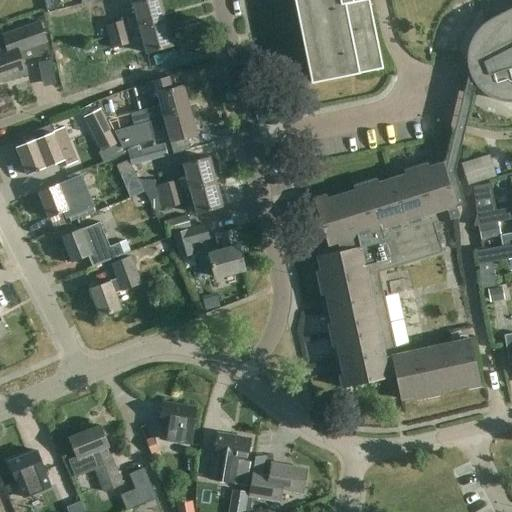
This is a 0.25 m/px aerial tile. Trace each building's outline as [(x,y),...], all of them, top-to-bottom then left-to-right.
[(96,39),(166,22),(159,0),(148,0),(133,4),(137,17),(93,29),(96,39)] [(383,68),(369,0),(294,0),(311,83),(383,68)] [(486,23),(483,26),(479,29),(476,32),(474,36),(472,40),(470,44),(468,48),(468,53),(467,57),(467,62),(466,62),(467,66),(468,66),(475,85),(477,88),(478,88),(481,91),(484,94),(488,96),(492,99),(496,100),(501,102),(505,102),(510,103),(511,102),(511,9),(490,21),(486,23)] [(3,40),(0,41),(0,81),(10,77),(11,80),(26,74),(19,52),(47,42),(40,22),(2,36),(3,40)] [(166,22),(96,39),(92,40),(96,52),(143,39),(147,54),(172,47),(166,22)] [(153,97),(158,95),(161,105),(129,114),(133,127),(191,112),(184,86),(176,88),(173,77),(149,83),(153,97)] [(100,109),(85,117),(102,151),(117,143),(100,109)] [(191,112),(133,127),(135,137),(167,129),(171,143),(198,136),(191,112)] [(47,168),(65,160),(51,125),(33,132),(36,140),(16,148),(27,176),(47,168)] [(127,150),(131,165),(167,156),(164,143),(138,149),(137,147),(127,150)] [(501,175),(510,173),(504,143),(495,145),(501,175)] [(489,155),(462,164),(468,185),(496,176),(489,155)] [(147,201),(150,200),(216,183),(209,158),(184,165),(187,177),(156,185),(153,180),(137,179),(137,180),(138,181),(147,201)] [(444,169),(442,163),(428,168),(427,165),(314,200),(332,253),(318,256),(321,271),(318,272),(320,282),(343,387),(389,377),(388,373),(395,371),(401,398),(415,395),(416,399),(480,385),(470,338),(396,354),(379,272),(443,252),(435,224),(460,216),(457,206),(465,203),(458,180),(449,183),(444,169)] [(94,187),(89,175),(59,186),(58,185),(39,193),(49,218),(68,211),(64,199),(94,187)] [(131,197),(143,192),(138,181),(137,180),(126,184),(131,197)] [(223,208),(216,183),(150,200),(153,212),(194,202),(197,215),(223,208)] [(511,211),(510,212),(509,209),(495,211),(497,223),(511,219),(511,211)] [(167,234),(191,227),(187,214),(163,221),(167,234)] [(72,263),(72,264),(89,257),(93,267),(125,254),(120,243),(110,247),(100,222),(62,238),(67,250),(62,252),(67,265),(72,263)] [(480,239),(500,236),(497,223),(478,226),(480,239)] [(204,225),(186,230),(189,243),(208,239),(204,225)] [(244,269),(237,247),(241,246),(235,228),(215,234),(220,252),(210,255),(217,278),(244,269)] [(502,247),(511,245),(511,233),(500,236),(502,247)] [(511,245),(502,247),(504,258),(511,256),(511,245)] [(111,264),(117,279),(90,290),(100,318),(121,310),(115,294),(142,284),(132,256),(111,264)] [(487,290),(490,303),(505,300),(502,287),(487,290)] [(372,397),(385,426),(405,417),(392,389),(372,397)] [(159,440),(169,441),(191,444),(196,407),(162,402),(158,425),(161,426),(159,440)] [(124,485),(100,427),(69,439),(77,459),(90,454),(95,468),(94,468),(104,493),(124,485)] [(216,434),(213,456),(209,479),(235,483),(238,461),(247,462),(251,439),(216,434)] [(146,440),(151,453),(159,450),(154,437),(146,440)] [(37,452),(9,463),(24,499),(25,498),(24,495),(38,489),(40,492),(51,488),(45,472),(37,452)] [(279,502),(281,490),(302,493),(306,470),(271,464),(270,476),(252,473),(248,497),(279,502)] [(144,468),(129,474),(142,504),(157,497),(144,468)] [(511,473),(509,468),(500,473),(511,492),(511,490),(511,473)] [(245,511),(248,494),(231,491),(228,511),(245,511)] [(69,511),(84,511),(81,502),(67,508),(69,511)]
